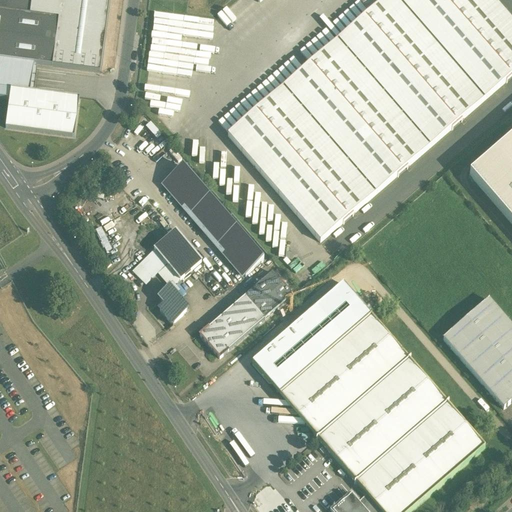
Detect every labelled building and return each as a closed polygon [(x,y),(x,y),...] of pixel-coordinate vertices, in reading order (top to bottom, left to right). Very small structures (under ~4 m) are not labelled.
[(0,0),(0,61),(33,66),(52,68),(59,20),(30,16),(32,0),(0,0)] [(32,0),(30,16),(59,20),(52,68),(99,74),(109,0),(32,0)] [(385,0),(227,138),(320,244),(511,77),(511,25),(490,0),(385,0)] [(233,0),(230,3),(240,15),(246,10),(251,15),(257,10),(247,0),(233,0)] [(33,66),(0,61),(0,99),(9,101),(5,130),(74,139),(79,100),(30,93),(33,66)] [(511,139),(468,177),(511,226),(511,139)] [(263,262),(182,169),(164,185),(245,278),(263,262)] [(270,244),(270,251),(277,251),(277,258),(284,258),(285,227),(275,227),(275,236),(274,244),(270,244)] [(180,281),(200,264),(174,234),(155,251),(167,266),(180,281)] [(146,286),(167,266),(155,251),(134,272),(146,286)] [(292,297),(272,275),(245,298),(264,321),(292,297)] [(284,393),(370,317),(343,286),(252,365),(280,396),(284,393)] [(171,289),(159,300),(165,307),(159,311),(172,326),(187,313),(175,299),(178,297),(171,289)] [(245,298),(199,338),(219,360),(264,321),(245,298)] [(511,403),(511,329),(488,302),(443,342),(503,411),(511,403)] [(412,511),(485,449),(370,317),(284,393),(283,401),(291,402),(291,410),(299,411),(298,419),(306,419),(306,427),(314,428),(313,436),(366,497),(379,511),(412,511)] [(351,497),(334,511),(379,511),(366,497),(358,505),(351,497)]
